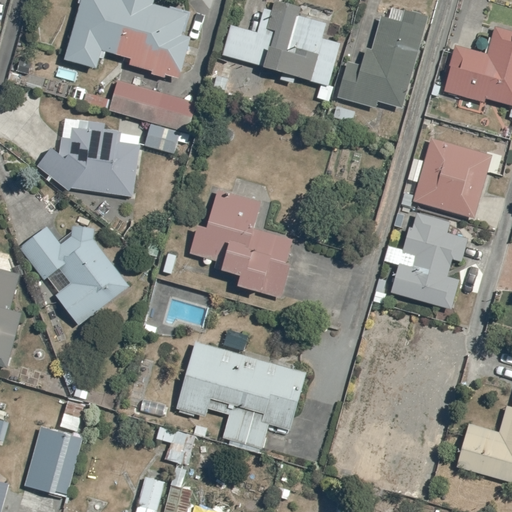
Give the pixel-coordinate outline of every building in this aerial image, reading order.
[(165,78),(166,76),(182,80),(193,37),(185,35),(191,13),(155,4),(156,0),(83,0),(68,61),(100,69),(105,51),(130,57),(128,66),(151,72),(150,74),(165,78)] [(233,26),(225,57),(332,86),(343,43),(319,37),(326,11),(284,0),(278,0),(275,13),(267,11),(261,33),(233,26)] [(427,17),(408,12),(405,24),(383,18),(374,51),(370,50),(365,68),(348,64),(339,98),(377,109),(378,102),(402,109),(427,17)] [(511,28),(497,25),(490,53),(458,45),(447,88),(511,104),(511,28)] [(198,102),(119,77),(109,108),(151,122),(144,145),(181,157),(198,102)] [(121,131),(66,124),(65,134),(64,140),(57,148),(57,149),(56,149),(39,168),(67,188),(134,197),(143,137),(120,134),(121,131)] [(432,140),(426,162),(412,159),(407,180),(420,184),(415,202),(475,218),(488,171),(494,173),(498,157),(432,140)] [(198,225),(190,254),(220,262),(218,268),(247,276),(244,287),(283,298),(299,241),(259,230),(267,203),(219,189),(208,228),(198,225)] [(464,257),(468,240),(448,235),(451,227),(414,218),(405,251),(389,246),(385,262),(400,266),(393,293),(454,309),(461,281),(449,278),(455,255),(464,257)] [(130,288),(83,223),(58,241),(48,227),(23,246),(79,324),(130,288)] [(0,361),(9,364),(23,312),(13,309),(22,276),(0,270),(0,361)] [(309,372),(198,342),(180,409),(207,417),(209,409),(230,415),(224,437),(263,448),(270,423),(293,430),(309,372)] [(358,473),(398,485),(407,453),(396,450),(398,442),(430,451),(441,414),(428,410),(442,363),(386,347),(381,364),(371,361),(351,429),(379,437),(377,445),(367,442),(358,473)] [(511,406),(509,406),(501,434),(470,425),(458,466),(511,481),(511,406)] [(84,418),(67,413),(62,426),(79,432),(84,418)] [(9,421),(0,418),(0,440),(4,441),(9,421)] [(86,439),(42,426),(25,485),(69,498),(86,439)] [(199,436),(159,427),(156,439),(173,443),(169,461),(192,466),(199,436)] [(216,456),(199,452),(195,468),(213,472),(216,456)] [(162,473),(149,469),(135,511),(157,511),(167,483),(160,480),(162,473)] [(185,511),(189,492),(169,488),(165,511),(185,511)]
